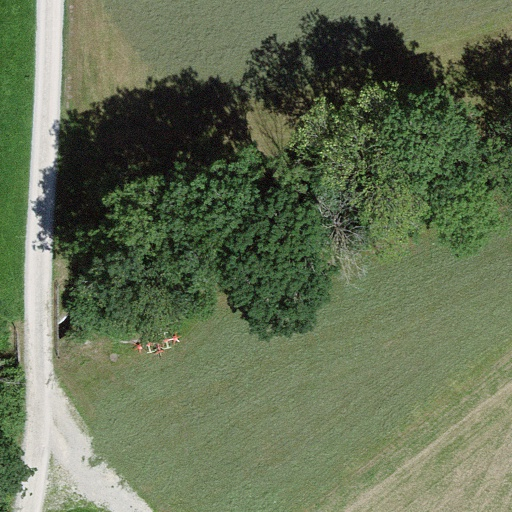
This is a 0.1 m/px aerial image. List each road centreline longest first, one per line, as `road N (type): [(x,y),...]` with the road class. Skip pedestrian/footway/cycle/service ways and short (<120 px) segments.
road 1 (track): [(48,0),(39,406),(21,511)]
road 2 (track): [(141,511),(39,406)]
